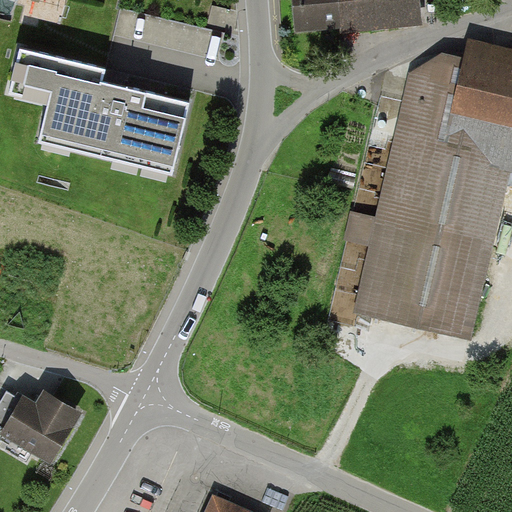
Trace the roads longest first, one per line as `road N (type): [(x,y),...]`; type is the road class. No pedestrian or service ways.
road 1 (unclassified): [(154,396),(400,511)]
road 2 (residential): [(154,396),(247,171)]
road 3 (residential): [(511,6),(334,84)]
road 4 (residential): [(0,347),(130,396),(154,396)]
road 5 (residential): [(77,511),(154,396)]
road 6 (residential): [(334,84),(247,171)]
